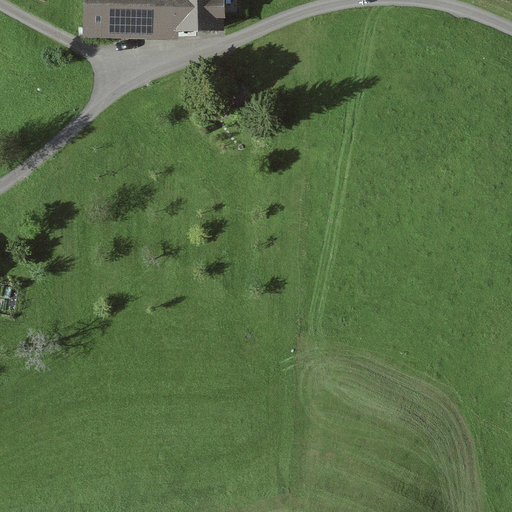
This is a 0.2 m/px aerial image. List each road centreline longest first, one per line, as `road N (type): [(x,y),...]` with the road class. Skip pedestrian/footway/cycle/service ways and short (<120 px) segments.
road 1 (unclassified): [(0,188),(40,166),(149,65),(324,7),(397,0)]
road 2 (track): [(0,6),(118,64),(133,80)]
